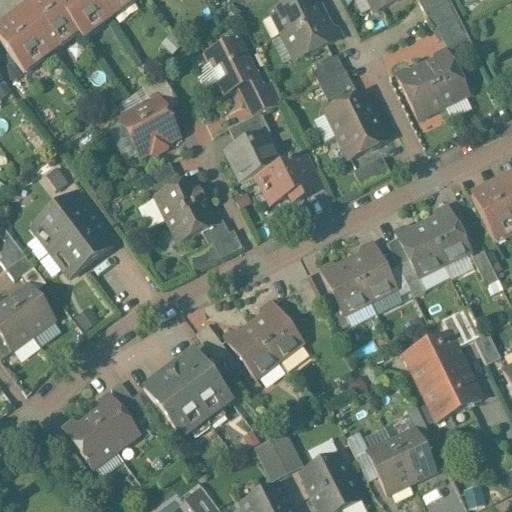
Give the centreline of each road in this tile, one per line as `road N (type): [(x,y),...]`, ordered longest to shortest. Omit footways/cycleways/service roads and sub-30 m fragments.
road 1 (residential): [(28,417),(71,383),(119,325),(256,263)]
road 2 (residential): [(256,263),(426,183)]
road 3 (residential): [(426,183),(373,73)]
road 4 (residential): [(256,263),(202,154)]
